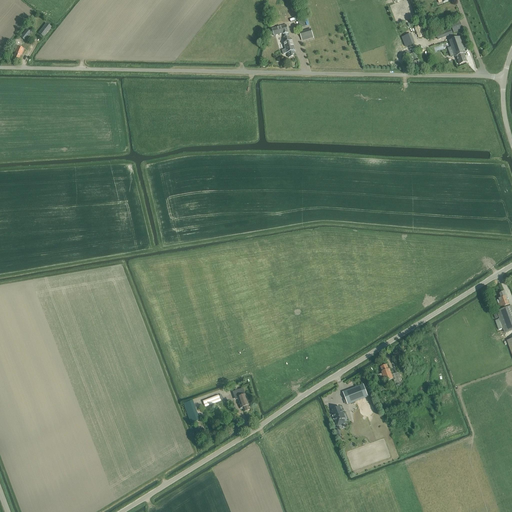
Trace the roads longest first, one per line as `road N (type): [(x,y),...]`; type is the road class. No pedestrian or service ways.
road 1 (unclassified): [(0,68),(503,79)]
road 2 (unclassified): [(511,265),(121,511)]
